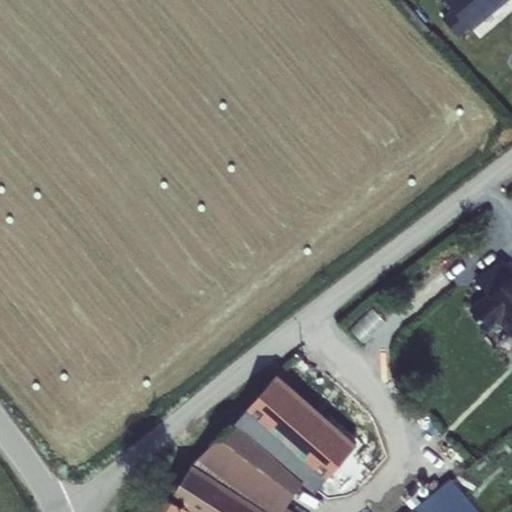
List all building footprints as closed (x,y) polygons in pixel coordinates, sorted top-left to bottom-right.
[(441,0),(440,1),(456,22),(469,12),(472,17),(493,0),(441,0)] [(474,285),(484,297),(466,311),(481,332),(494,322),(506,336),(510,333),(511,335),(511,274),(511,276),(501,263),(474,285)] [(319,480),(345,447),(269,385),(243,416),(305,467),(319,480)] [(277,511),(279,510),(305,467),(243,416),(187,466),(258,511),(277,511)] [(258,511),(187,466),(158,508),(146,502),(140,511),(281,511),(279,510),(277,511),(258,511)] [(468,511),(458,498),(439,511),(468,511)]
